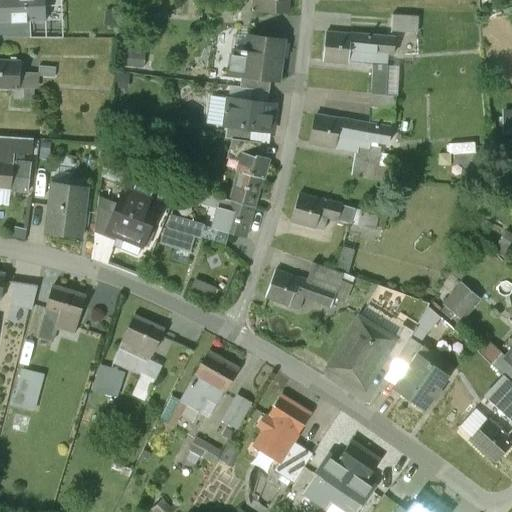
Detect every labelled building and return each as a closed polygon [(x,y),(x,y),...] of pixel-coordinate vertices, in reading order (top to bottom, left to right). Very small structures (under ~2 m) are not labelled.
[(0,0),(0,22),(11,22),(11,24),(27,23),(27,22),(29,22),(46,21),(45,0),(0,0)] [(45,0),(46,21),(29,22),(30,38),(63,39),(61,0),(45,0)] [(286,0),(253,0),(253,12),(286,13),(286,0)] [(398,13),(398,31),(424,31),(424,13),(398,13)] [(349,36),(324,34),(322,62),(348,65),(349,51),(366,52),(368,53),(369,37),(349,35),(349,36)] [(282,42),(246,37),(243,54),(232,52),(229,73),(268,79),(276,80),(282,42)] [(386,38),(369,37),(368,53),(366,52),(365,56),(375,57),(376,47),(385,47),(386,38)] [(21,61),(0,59),(0,88),(19,90),(21,61)] [(268,79),(241,75),(239,88),(267,92),(268,79)] [(387,93),(371,93),(371,104),(386,104),(387,93)] [(273,106),(227,100),(224,127),(226,127),(252,131),(269,133),(273,106)] [(337,119),(314,115),(309,144),(341,149),(343,136),(374,141),(377,124),(338,117),(337,119)] [(252,131),(226,127),(224,138),(250,142),(252,131)] [(32,139),(0,136),(0,152),(14,153),(31,154),(32,139)] [(14,153),(0,152),(0,189),(27,192),(30,164),(13,162),(14,153)] [(355,153),(352,175),(385,178),(387,156),(355,153)] [(75,158),(51,154),(49,170),(73,173),(75,158)] [(250,173),(239,170),(230,201),(253,207),(262,178),(263,178),(269,158),(255,155),(250,173)] [(87,186),(52,181),(44,231),(80,236),(87,186)] [(123,186),(106,231),(143,245),(160,200),(123,186)] [(208,193),(194,189),(191,201),(205,205),(208,194),(208,193)] [(230,201),(208,194),(205,205),(217,209),(212,227),(245,237),(253,207),(230,201)] [(322,200),(298,194),(291,221),(315,228),(319,215),(337,220),(342,203),(322,198),(322,200)] [(202,224),(171,215),(167,229),(166,229),(162,244),(190,252),(194,237),(198,238),(202,224)] [(343,274),(312,263),(306,279),(318,284),(337,291),(343,274)] [(298,279),(275,270),(265,298),(297,310),(302,296),(312,300),(318,284),(306,279),(299,276),(298,279)] [(216,286),(194,278),(190,289),(212,297),(216,286)] [(37,285),(14,281),(10,305),(32,308),(37,285)] [(85,294),(53,284),(43,318),(65,324),(67,315),(78,318),(85,294)] [(337,291),(318,284),(312,300),(331,307),(337,291)] [(461,284),(443,306),(460,321),(472,307),(473,308),(474,307),(473,306),(479,300),(478,299),(475,303),(458,289),(462,285),(461,284)] [(164,329),(133,315),(119,346),(140,356),(144,347),(154,352),(164,329)] [(393,340),(359,319),(330,367),(364,388),(385,353),(393,340)] [(402,325),(393,340),(385,353),(396,359),(412,332),(402,325)] [(29,338),(23,362),(34,365),(40,341),(29,338)] [(409,338),(395,360),(408,369),(417,356),(418,357),(424,348),(409,338)] [(499,356),(492,350),(484,359),(497,371),(507,361),(500,355),(499,356)] [(237,369),(208,352),(180,403),(199,414),(206,400),(215,405),(223,391),(225,392),(237,369)] [(418,357),(417,356),(408,369),(393,392),(421,411),(446,376),(418,357)] [(511,365),(508,361),(507,361),(497,371),(511,385),(511,365)] [(125,373),(97,365),(90,391),(118,398),(125,373)] [(41,375),(18,369),(9,405),(31,411),(41,375)] [(237,394),(222,421),(237,429),(252,403),(237,394)] [(280,395),(266,417),(263,415),(257,425),(264,429),(257,440),(267,446),(265,449),(281,459),(283,460),(294,442),(291,440),(308,413),(280,395)] [(495,428),(486,420),(479,427),(481,429),(470,442),(495,464),(511,445),(511,442),(495,427),(495,428)] [(199,437),(194,455),(222,462),(227,444),(199,437)] [(379,460),(351,440),(337,460),(329,455),(301,494),(325,511),(331,503),(344,511),(356,511),(374,487),(366,480),(379,460)] [(294,442),(283,460),(281,459),(273,471),(293,484),(313,454),(294,442)] [(269,477),(257,500),(276,511),(288,488),(269,477)] [(447,511),(423,493),(407,511),(447,511)]
